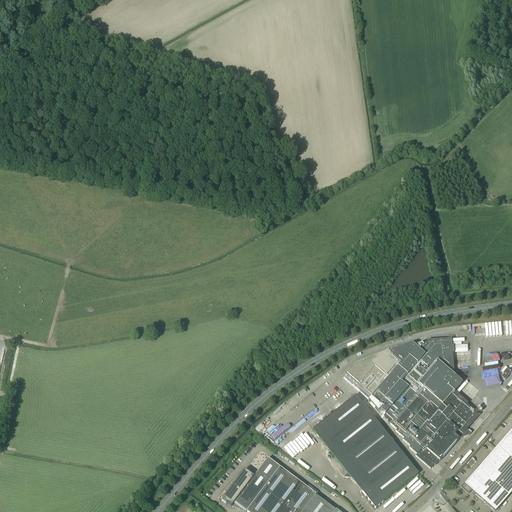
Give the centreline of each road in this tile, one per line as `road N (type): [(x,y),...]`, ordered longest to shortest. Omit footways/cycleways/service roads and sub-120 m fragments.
road 1 (primary): [(157,511),(241,417),(312,362),(395,326),(511,304)]
road 2 (track): [(0,108),(291,182)]
road 3 (unclassified): [(411,511),(511,401)]
